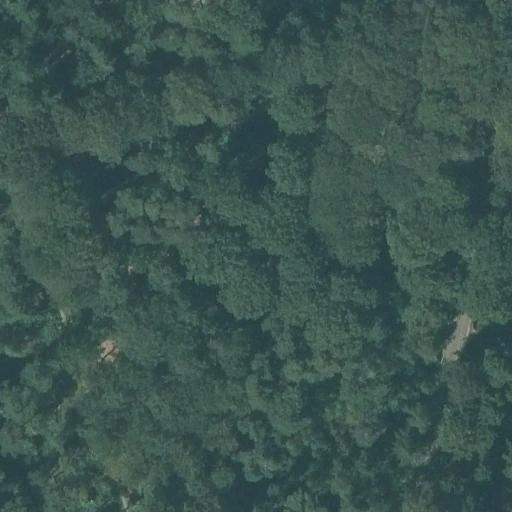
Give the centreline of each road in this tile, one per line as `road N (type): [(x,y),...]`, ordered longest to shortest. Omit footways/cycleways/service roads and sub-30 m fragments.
road 1 (tertiary): [(421,511),(511,85)]
road 2 (unknown): [(0,394),(88,228),(127,200),(266,245)]
road 3 (unknown): [(266,245),(288,160),(275,80),(246,0)]
road 4 (track): [(411,59),(198,92)]
